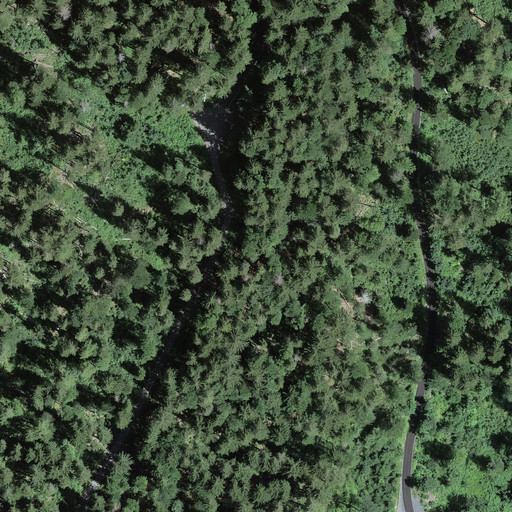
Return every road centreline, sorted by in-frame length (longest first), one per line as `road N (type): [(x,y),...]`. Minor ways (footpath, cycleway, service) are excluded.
road 1 (track): [(76,511),(230,221),(218,135),(261,38),(254,0)]
road 2 (track): [(398,0),(418,65),(417,212),(436,289),(407,459),(411,511)]
